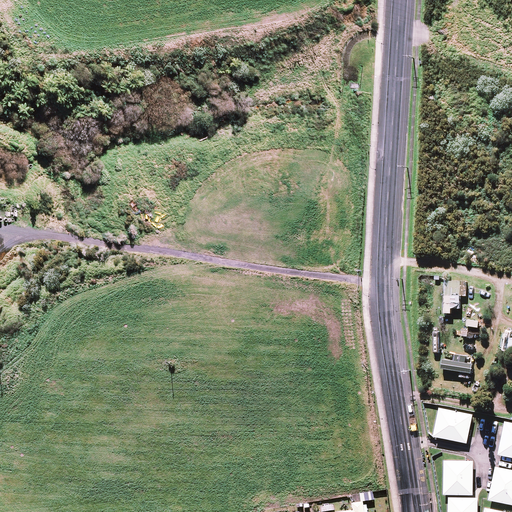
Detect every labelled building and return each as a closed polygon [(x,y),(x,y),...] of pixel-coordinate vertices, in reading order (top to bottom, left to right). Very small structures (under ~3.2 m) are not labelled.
[(447,285),(438,285),(438,295),(447,295),(446,313),(453,313),(453,309),(462,309),(462,282),(447,282),(447,285)] [(511,331),(506,330),(503,351),(511,352),(511,331)] [(468,356),(456,354),(455,362),(445,360),(444,369),(462,372),(461,377),(472,379),(474,364),(467,363),(468,356)] [(471,411),(435,403),(428,434),(464,442),(471,411)] [(511,421),(503,419),(495,453),(511,456),(511,421)] [(471,458),(440,457),(440,492),(470,493),(471,458)] [(511,464),(494,461),(487,494),(511,499),(511,464)] [(373,493),(353,496),(354,501),(357,501),(357,503),(374,501),(373,493)] [(473,511),(474,495),(443,495),(442,511),(473,511)] [(260,511),(258,497),(252,498),(254,511),(250,511),(249,511),(260,511)] [(368,511),(368,506),(365,506),(365,503),(354,505),(355,511),(353,511),(368,511)]
